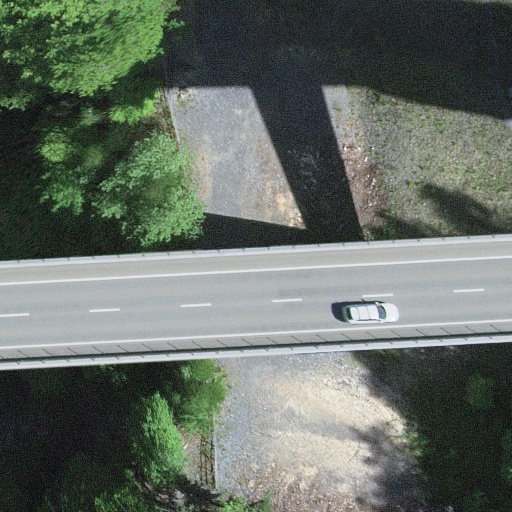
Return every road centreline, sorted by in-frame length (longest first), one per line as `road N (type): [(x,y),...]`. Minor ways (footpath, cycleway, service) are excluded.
road 1 (track): [(220,0),(272,253),(403,511)]
road 2 (tertiary): [(0,319),(511,291)]
